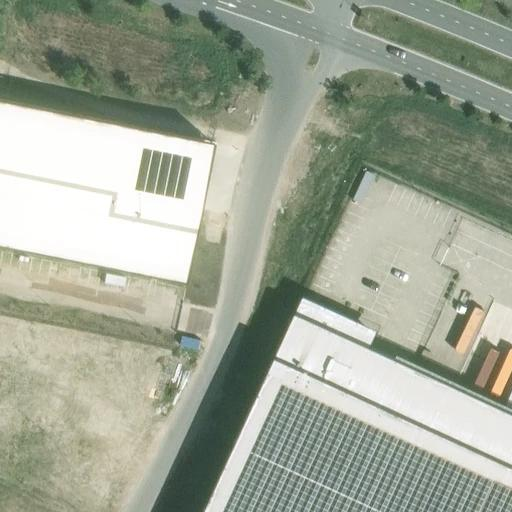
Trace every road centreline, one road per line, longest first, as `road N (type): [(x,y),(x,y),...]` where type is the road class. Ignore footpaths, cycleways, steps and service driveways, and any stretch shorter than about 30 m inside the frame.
road 1 (tertiary): [(235,0),(511,107)]
road 2 (tertiary): [(511,45),(396,0)]
